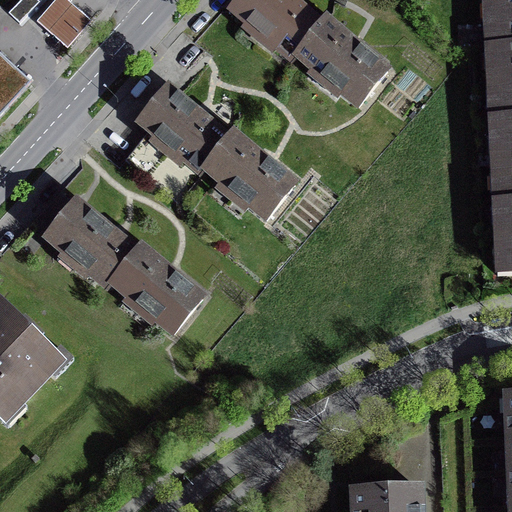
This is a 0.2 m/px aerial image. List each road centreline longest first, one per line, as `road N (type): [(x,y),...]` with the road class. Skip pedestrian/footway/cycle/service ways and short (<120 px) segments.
road 1 (primary): [(0,181),(163,0)]
road 2 (residential): [(310,432),(406,379),(511,342)]
road 3 (residential): [(310,432),(235,463),(165,511)]
